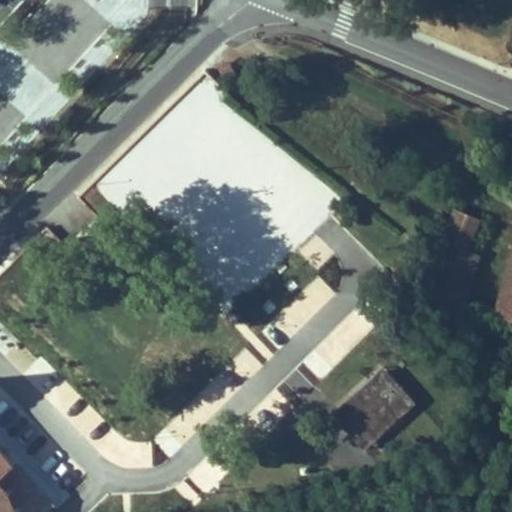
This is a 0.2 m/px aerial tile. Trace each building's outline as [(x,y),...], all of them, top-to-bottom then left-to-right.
[(458,216),(448,244),(470,252),(480,225),(458,216)] [(481,256),(470,252),(448,244),(422,313),(484,331),(500,282),(475,272),(481,256)] [(511,267),(501,305),(511,310),(511,267)] [(421,414),(387,375),(334,422),(368,461),(421,414)] [(0,511),(42,511),(49,507),(21,474),(19,476),(0,453),(0,511)]
